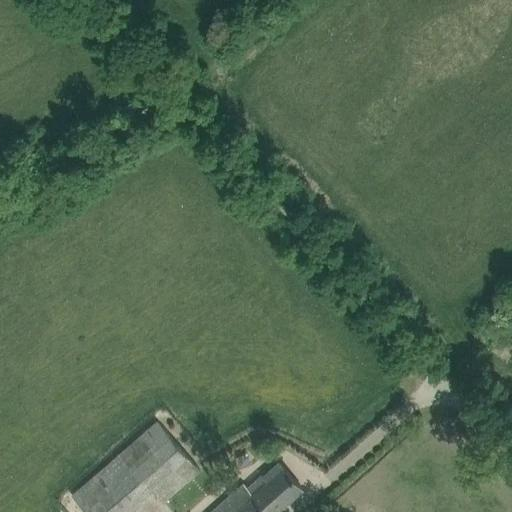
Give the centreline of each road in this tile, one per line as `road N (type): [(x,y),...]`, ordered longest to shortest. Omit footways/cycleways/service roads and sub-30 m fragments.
road 1 (track): [(171,104),(417,353)]
road 2 (track): [(75,0),(171,104)]
road 3 (unclassified): [(417,353),(511,455)]
